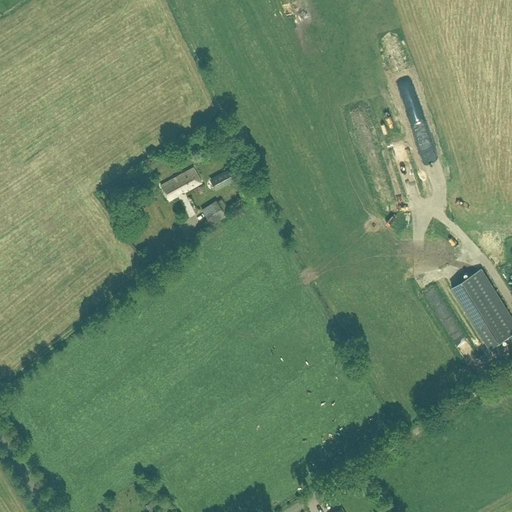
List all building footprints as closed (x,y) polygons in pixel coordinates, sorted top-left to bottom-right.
[(240,170),(237,164),(210,179),(215,187),(225,181),(224,179),(240,170)] [(193,167),(160,185),(168,200),(177,195),(176,194),(183,190),(184,191),(201,182),(193,167)] [(224,214),(223,213),(215,200),(202,208),(212,222),(224,214)] [(511,332),(511,318),(481,268),(451,286),(489,347),(511,332)] [(150,501),(145,505),(149,511),(155,511),(156,511),(150,501)]
